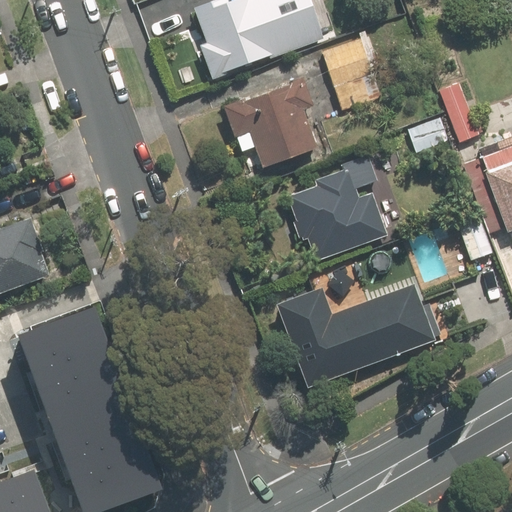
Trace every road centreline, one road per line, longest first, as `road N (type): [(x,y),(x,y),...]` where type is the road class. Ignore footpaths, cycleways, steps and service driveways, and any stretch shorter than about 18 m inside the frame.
road 1 (tertiary): [(63,0),(162,260)]
road 2 (secondary): [(511,404),(324,511)]
road 3 (tertiary): [(224,420),(185,381),(175,357),(162,260)]
road 4 (tertiary): [(162,260),(207,338),(224,420)]
